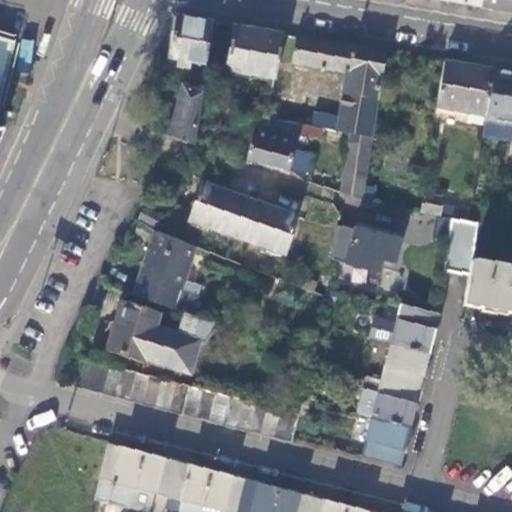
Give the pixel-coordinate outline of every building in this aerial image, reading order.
[(503,11),(511,12),(511,0),(482,0),(481,8),(503,11)] [(190,20),(174,17),(166,58),(178,60),(178,64),(187,67),(189,62),(204,64),(211,23),(190,20)] [(232,27),(211,23),(204,64),(225,68),(232,27)] [(249,29),(232,27),(225,68),(224,70),(267,77),(272,78),(280,34),(249,29)] [(330,43),(294,37),(291,62),(345,72),(337,117),(335,130),(350,133),(348,143),(340,191),(350,195),(362,199),(385,52),(330,43)] [(0,89),(4,74),(13,42),(0,38),(0,89)] [(470,67),(443,62),(435,107),(484,115),(492,70),(470,67)] [(511,73),(505,72),(492,70),(484,115),(483,120),(511,124),(511,73)] [(180,84),(167,136),(192,145),(199,92),(180,84)] [(335,130),(337,117),(314,111),(311,125),(335,130)] [(299,123),(258,115),(247,159),(288,169),(297,131),(299,123)] [(511,124),(483,120),(481,137),(511,141),(511,124)] [(311,125),(299,123),(297,131),(348,143),(350,133),(335,130),(311,125)] [(236,237),(249,199),(203,183),(190,220),(236,237)] [(424,193),(420,211),(451,219),(466,222),(468,210),(443,204),(443,198),(424,193)] [(269,206),(249,199),(236,237),(283,253),(296,215),(269,206)] [(466,222),(451,219),(442,271),(453,273),(469,275),(465,306),(511,312),(511,265),(471,260),(476,224),(466,222)] [(353,229),(336,225),(330,260),(378,272),(379,267),(393,271),(397,256),(401,237),(354,226),(353,229)] [(154,229),(133,296),(185,313),(191,315),(196,295),(179,289),(183,279),(194,246),(154,229)] [(199,285),(183,279),(179,289),(196,295),(199,285)] [(216,326),(220,325),(191,315),(185,313),(178,333),(156,327),(160,313),(121,301),(106,350),(145,361),(145,359),(188,372),(198,340),(205,342),(211,332),(216,326)] [(370,338),(390,343),(427,353),(431,336),(436,315),(434,314),(400,306),(396,321),(376,315),(370,338)] [(427,353),(390,343),(381,380),(417,389),(423,369),(427,353)] [(296,414),(79,357),(72,384),(72,385),(73,386),(76,385),(289,441),(296,414)] [(371,417),(408,426),(414,404),(417,389),(381,380),(377,393),(363,390),(357,413),(371,417)] [(403,446),(408,426),(371,417),(362,454),(398,464),(403,446)] [(129,503),(142,455),(124,450),(107,446),(93,500),(127,509),(129,503)] [(158,459),(142,455),(129,503),(131,508),(146,511),(150,510),(152,504),(164,507),(167,496),(176,464),(158,459)] [(198,511),(209,473),(194,469),(176,464),(167,496),(181,499),(178,511),(177,511),(198,511)] [(226,511),(235,511),(244,481),(227,477),(209,473),(198,511),(220,511),(221,511),(226,511)] [(271,511),(277,490),(259,485),(244,481),(235,511),(271,511)] [(307,511),(311,499),(298,496),(277,490),(271,511),(307,511)] [(167,496),(164,507),(178,511),(181,499),(167,496)] [(343,511),(345,508),(325,503),(311,499),(307,511),(343,511)]
